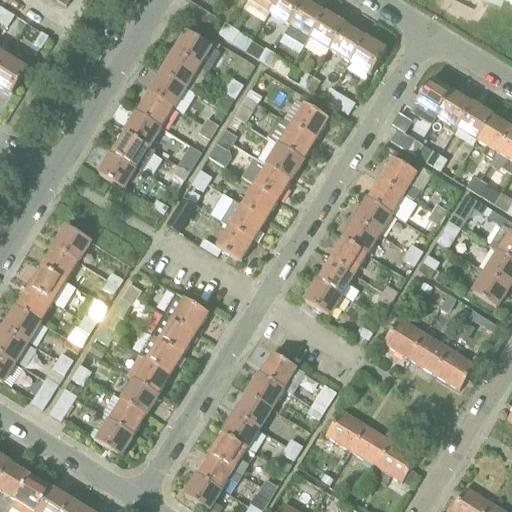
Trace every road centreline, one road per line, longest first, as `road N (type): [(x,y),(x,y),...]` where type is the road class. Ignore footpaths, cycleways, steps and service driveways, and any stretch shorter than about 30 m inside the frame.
road 1 (residential): [(139,500),(428,33)]
road 2 (residential): [(52,175),(162,0)]
road 3 (residential): [(511,364),(420,511)]
road 4 (residential): [(0,415),(139,500)]
